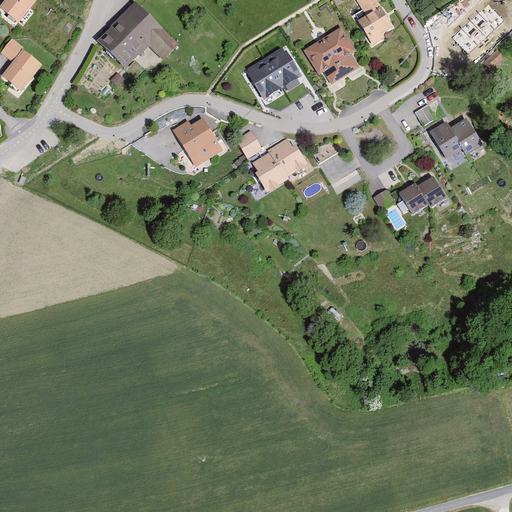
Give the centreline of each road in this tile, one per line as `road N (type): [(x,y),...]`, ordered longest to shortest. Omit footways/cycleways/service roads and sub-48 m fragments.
road 1 (residential): [(396,0),(427,52),(426,69),(414,85),(341,126),(280,128),(189,101),(110,135),(51,108)]
road 2 (unclassified): [(51,108),(104,0)]
